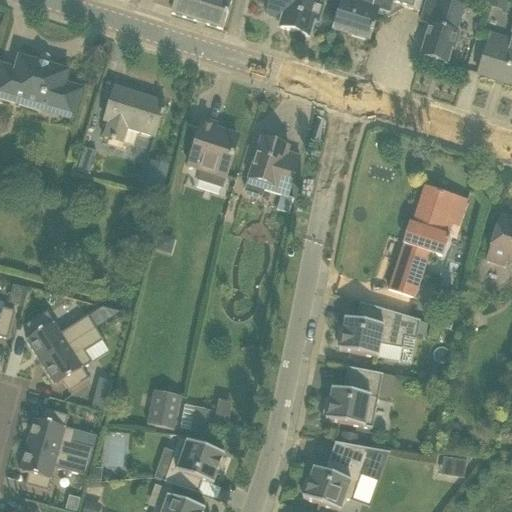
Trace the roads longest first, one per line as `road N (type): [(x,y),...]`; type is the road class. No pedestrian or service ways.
road 1 (residential): [(251,511),(352,94)]
road 2 (tertiary): [(352,94),(52,0)]
road 3 (tertiary): [(511,145),(352,94)]
